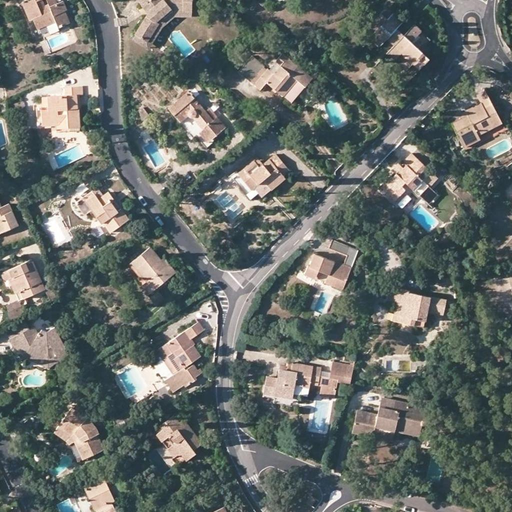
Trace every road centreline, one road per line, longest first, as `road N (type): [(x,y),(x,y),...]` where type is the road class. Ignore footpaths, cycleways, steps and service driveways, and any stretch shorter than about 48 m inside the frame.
road 1 (residential): [(237,298),(116,147),(99,0)]
road 2 (residential): [(237,298),(468,58)]
road 3 (residential): [(233,310),(224,392),(236,445)]
